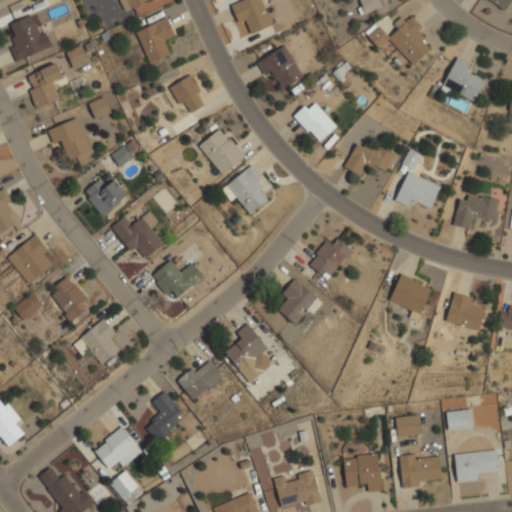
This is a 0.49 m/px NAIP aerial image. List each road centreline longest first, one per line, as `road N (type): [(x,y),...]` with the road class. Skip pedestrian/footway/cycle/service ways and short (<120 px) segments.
road 1 (residential): [(193,0),(265,135),(321,189),(407,244),(511,270)]
road 2 (residential): [(0,482),(261,269),(321,189)]
road 3 (residential): [(0,104),(40,187),(165,347)]
